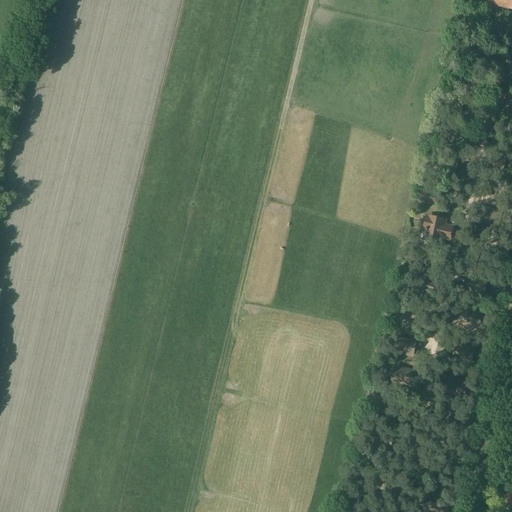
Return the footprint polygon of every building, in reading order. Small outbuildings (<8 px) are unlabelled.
[(511,0),(491,0),(507,4),(506,9),(511,10),(511,0)] [(491,32),(494,18),(479,15),(479,13),(468,10),(468,12),(465,11),(465,10),(458,8),(455,23),(491,32)] [(496,64),(499,48),(463,40),(460,56),(496,64)] [(460,85),(480,90),(483,79),(463,74),(460,85)] [(466,100),(458,98),(446,95),(443,106),(455,109),(463,112),(466,100)] [(448,137),(467,142),(470,130),(451,126),(448,137)] [(495,152),(493,163),(505,165),(507,155),(495,152)] [(459,160),(441,156),(438,170),(456,173),(459,160)] [(444,184),(441,196),(458,201),(460,193),(453,191),(454,187),(444,184)] [(423,191),(420,201),(435,204),(438,194),(423,191)] [(497,233),(501,218),(491,216),(492,212),(480,209),(479,214),(476,213),(471,232),(480,234),(481,229),(497,233)] [(426,219),(424,228),(426,229),(426,231),(427,231),(426,241),(439,243),(441,236),(451,238),(451,236),(453,236),(454,231),(452,231),(453,229),(443,227),(444,220),(430,217),(430,219),(426,219)] [(466,291),(465,293),(484,297),(487,281),(486,281),(469,277),(466,291)] [(436,283),(422,279),(419,290),(433,294),(436,283)] [(415,326),(419,308),(399,304),(395,321),(415,326)] [(479,330),(483,313),(463,308),(459,326),(479,330)] [(395,352),(395,353),(413,357),(417,341),(398,337),(398,338),(395,352)] [(456,345),(453,358),(470,363),(474,349),(456,345)] [(394,366),(390,382),(410,387),(414,370),(394,366)] [(445,395),(465,399),(468,381),(448,377),(445,395)] [(390,400),(377,397),(374,410),(386,413),(390,400)] [(448,412),(444,424),(439,422),(435,433),(447,437),(450,425),(456,427),(459,415),(448,412)] [(370,438),(367,450),(379,453),(382,441),(370,438)] [(424,459),(419,474),(428,477),(433,462),(424,459)] [(373,477),(371,487),(386,491),(388,482),(373,477)] [(428,502),(426,511),(444,511),(446,505),(428,502)]
